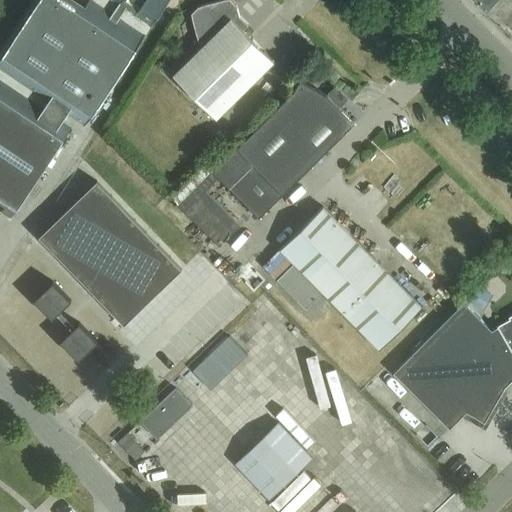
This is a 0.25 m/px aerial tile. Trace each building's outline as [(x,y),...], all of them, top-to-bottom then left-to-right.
[(0,81),(0,196),(8,201),(0,212),(11,220),(71,128),(62,122),(67,114),(86,127),(147,36),(121,19),(126,11),(152,28),(170,0),(110,0),(119,6),(114,14),(92,0),(40,0),(0,61),(0,70),(49,103),(44,110),(0,81)] [(222,0),(199,6),(192,13),(200,42),(203,46),(175,74),(217,117),(275,61),(244,29),(237,5),(232,0),(222,0)] [(480,0),(489,9),(496,0),(480,0)] [(295,91),(237,147),(213,171),(259,217),(355,123),(328,95),(301,79),(295,91)] [(218,179),(211,171),(178,205),(220,247),(240,226),(206,191),(218,179)] [(97,181),(39,236),(124,324),(182,269),(97,181)] [(423,306),(323,206),(280,248),(263,266),(307,309),(324,292),(380,349),(423,306)] [(71,301),(53,282),(35,299),(52,318),(71,301)] [(481,308),(490,294),(479,288),(471,302),(481,308)] [(511,315),(509,317),(510,319),(492,329),(464,301),(393,372),(450,429),(467,411),(485,421),(505,387),(511,380),(511,315)] [(79,359),(97,341),(80,322),(61,340),(79,359)] [(196,368),(214,387),(252,351),(233,332),(196,368)] [(192,405),(175,388),(141,420),(157,438),(192,405)] [(278,424),(237,463),(270,497),(310,459),(278,424)] [(126,433),(118,441),(135,460),(144,452),(126,433)]
